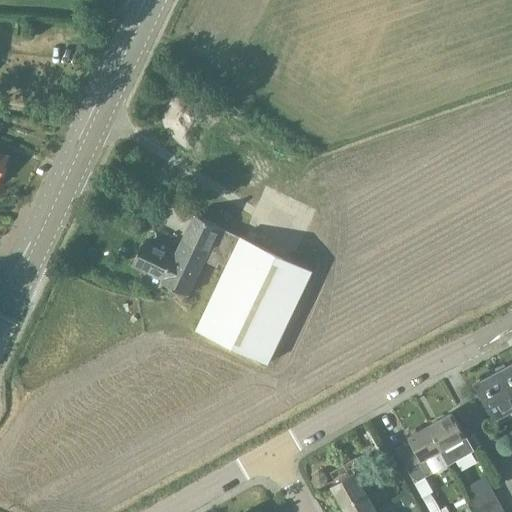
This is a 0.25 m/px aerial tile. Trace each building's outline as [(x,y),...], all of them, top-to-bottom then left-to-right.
[(0,179),(11,157),(0,152),(0,179)] [(167,249),(165,253),(145,243),(134,266),(164,280),(163,285),(188,297),(205,262),(218,268),(220,264),(227,268),(196,332),(268,366),(313,273),(241,238),(241,239),(221,230),(221,229),(195,216),(177,254),(167,249)] [(511,365),(496,373),(511,402),(511,365)] [(511,402),(496,373),(474,385),(493,421),(511,411),(511,402)] [(451,414),(430,426),(437,438),(443,450),(438,453),(445,467),(472,452),(471,451),(459,428),(458,426),(451,414)] [(411,443),(396,451),(407,471),(408,470),(415,484),(425,478),(445,467),(438,453),(443,450),(437,438),(430,426),(408,438),(411,443)] [(354,474),(330,488),(340,505),(343,510),(367,496),(364,492),(357,478),(370,471),(365,462),(352,470),(354,474)] [(313,476),(311,482),(315,487),(320,488),(326,485),(327,479),(324,474),(318,473),(313,476)] [(486,479),(477,484),(483,494),(491,490),(492,489),(486,479)] [(367,496),(343,510),(344,511),(376,511),(369,499),(382,492),(378,484),(364,492),(367,496)] [(483,494),(467,503),(472,511),(477,511),(496,501),(497,501),(491,490),(483,494)] [(411,494),(401,499),(405,508),(415,502),(411,494)] [(477,511),(502,511),(496,501),(477,511)]
